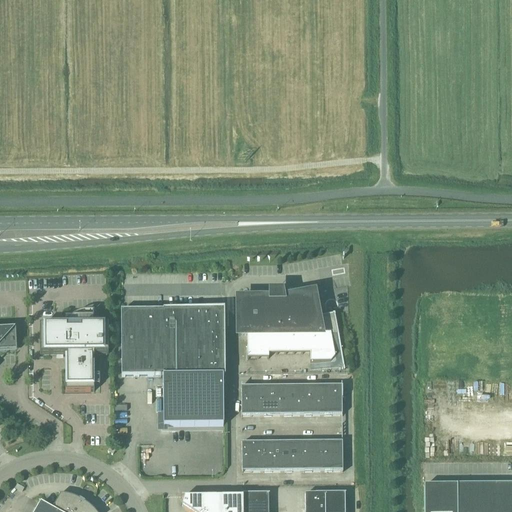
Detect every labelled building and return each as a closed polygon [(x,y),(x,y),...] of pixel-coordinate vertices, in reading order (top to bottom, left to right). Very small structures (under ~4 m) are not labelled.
[(344,370),(334,315),(317,318),(313,302),(283,302),(282,300),(281,300),(282,302),(238,302),(238,320),(238,337),(247,337),(247,360),(268,359),(268,355),(309,355),(309,363),(330,363),(334,358),(341,357),(343,370),(344,370)] [(222,311),(120,312),(121,378),(163,378),(163,428),(223,428),(222,377),(222,311)] [(75,316),(73,317),(66,323),(64,323),(63,324),(62,324),(63,324),(64,324),(64,332),(53,332),(53,330),(41,330),(41,355),(64,355),(65,393),(94,393),(93,355),(106,355),(106,329),(93,329),(93,313),(85,313),(84,313),(81,313),(80,314),(77,315),(75,316)] [(0,351),(14,350),(13,331),(0,331),(0,351)] [(241,403),(261,403),(261,388),(240,389),(241,403)] [(261,403),(281,403),(281,388),(261,388),(261,403)] [(281,403),(301,402),(301,388),(281,388),(281,403)] [(301,402),(321,402),(321,388),(301,388),(301,402)] [(321,402),(341,402),(341,388),(321,388),(321,402)] [(281,403),(281,417),(301,417),(301,402),(281,403)] [(301,402),(301,417),(321,417),(321,402),(301,402)] [(341,402),(321,402),(321,417),(341,416),(341,402)] [(261,417),(261,403),(241,403),(241,417),(261,417)] [(281,403),(261,403),(261,417),(281,417),(281,403)] [(321,444),(321,458),(342,458),(342,443),(321,444)] [(261,459),(261,444),(241,444),(241,459),(261,459)] [(261,444),(261,459),(281,458),(281,444),(261,444)] [(281,444),(281,458),(301,458),(301,444),(281,444)] [(301,444),(301,458),(321,458),(321,444),(301,444)] [(281,458),(261,459),(262,473),(282,473),(281,458)] [(301,458),(281,458),(282,473),(302,473),(301,458)] [(321,458),(301,458),(302,473),(322,472),(321,458)] [(342,458),(321,458),(322,472),(342,472),(342,458)] [(261,459),(241,459),(241,473),(262,473),(261,459)] [(511,511),(511,486),(424,487),(423,511),(511,511)] [(241,511),(268,511),(268,496),(269,496),(269,495),(240,496),(241,496),(241,499),(242,499),(241,511)] [(324,511),(324,495),(304,495),(304,511),(324,511)] [(324,495),(324,511),(344,511),(344,495),(345,495),(324,495)] [(93,511),(86,505),(77,500),(68,497),(58,496),(58,497),(59,497),(59,498),(52,511),(40,505),(35,511),(93,511)] [(186,511),(201,511),(202,499),(181,499),(181,500),(188,500),(185,510),(186,511)] [(202,499),(201,511),(222,511),(222,499),(202,499)] [(241,511),(242,499),(241,499),(222,499),(222,511),(241,511)]
